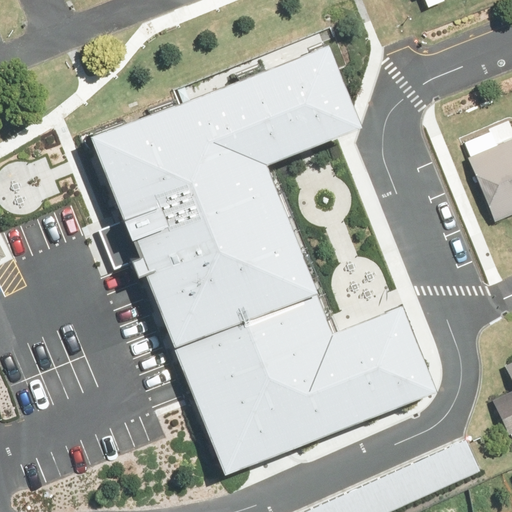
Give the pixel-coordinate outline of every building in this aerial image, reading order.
[(360,119),(329,43),(101,137),(233,458),(428,378),(397,305),(340,328),(270,156),(360,119)] [(511,131),(466,152),(495,215),(511,207),(511,131)] [(442,184),(426,145),(405,153),(421,192),(442,184)] [(459,225),(444,186),(423,195),(438,234),(459,225)] [(482,281),(458,229),(441,237),(465,289),(482,281)] [(511,353),(497,360),(511,391),(511,353)]
